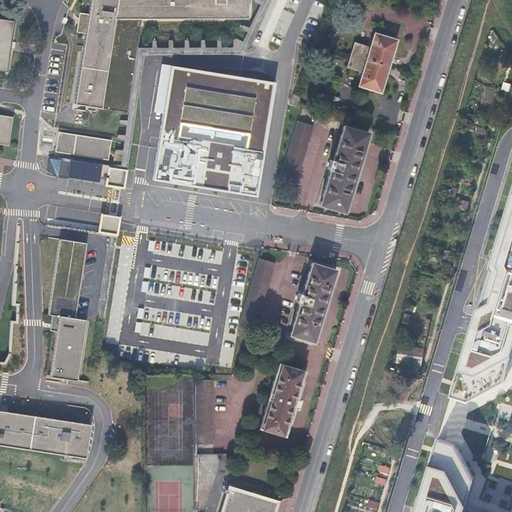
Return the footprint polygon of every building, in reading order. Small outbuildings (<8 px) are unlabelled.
[(141,52),(143,52),(148,26),(146,25),(147,17),(254,17),(254,0),(97,0),(96,15),(93,33),(82,104),(132,111),(141,52)] [(86,31),(89,12),(81,11),(77,30),(86,31)] [(93,33),(96,15),(89,14),(87,32),(93,33)] [(11,20),(0,18),(0,69),(5,70),(11,20)] [(396,41),(374,34),(358,86),(380,92),(396,41)] [(164,178),(252,193),(270,93),(182,78),(164,178)] [(13,116),(0,114),(0,144),(8,145),(13,116)] [(313,126),(298,121),(281,180),(295,185),(313,126)] [(368,133),(343,125),(321,204),(345,210),(368,133)] [(112,140),(59,132),(56,151),(109,159),(112,140)] [(114,163),(124,164),(126,153),(115,151),(114,163)] [(120,189),(122,179),(123,168),(48,157),(56,180),(120,189)] [(511,511),(511,184),(414,511),(511,511)] [(46,222),(114,234),(116,221),(105,219),(105,221),(67,214),(68,204),(69,196),(50,193),(46,222)] [(227,357),(240,253),(193,247),(194,238),(152,233),(151,239),(160,240),(156,274),(134,271),(125,344),(227,357)] [(49,376),(74,379),(84,319),(73,318),(84,241),(60,238),(48,313),(51,314),(50,322),(53,323),(52,329),(56,330),(49,376)] [(275,263),(260,258),(241,321),(255,325),(275,263)] [(336,270),(312,262),(290,333),(313,340),(336,270)] [(304,371),(278,363),(259,428),(284,436),(293,405),(304,371)] [(211,382),(196,382),(197,445),(212,445),(211,382)] [(89,423),(0,409),(0,443),(84,457),(89,423)] [(273,511),(277,501),(228,486),(220,511),(273,511)]
